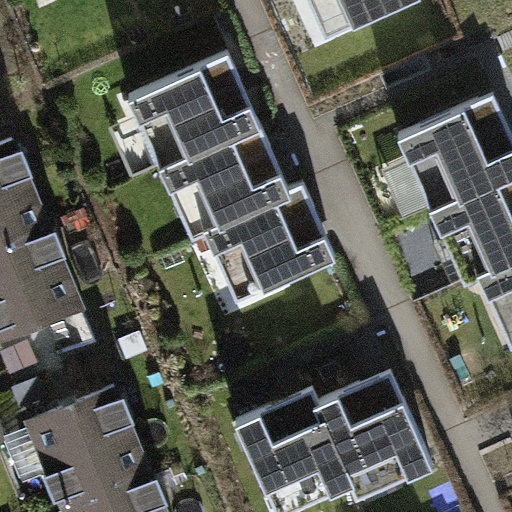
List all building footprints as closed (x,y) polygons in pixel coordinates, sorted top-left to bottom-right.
[(310,0),(325,32),(398,0),(310,0)] [(228,48),(129,93),(161,163),(246,126),(244,122),(258,116),(228,48)] [(511,130),(493,89),(399,131),(432,205),(511,169),(511,130)] [(246,126),(161,163),(193,234),(206,228),(205,225),(276,194),(275,190),(288,184),(258,116),(244,122),(246,126)] [(0,141),(0,237),(45,219),(25,170),(32,167),(22,141),(15,144),(12,137),(0,141)] [(511,169),(432,205),(465,279),(480,272),(479,269),(511,254),(511,169)] [(205,225),(206,228),(236,296),(335,252),(302,178),(288,184),(275,190),(276,194),(205,225)] [(0,333),(38,317),(79,301),(58,251),(66,247),(55,222),(48,225),(45,219),(0,237),(0,333)] [(511,254),(479,269),(480,272),(511,343),(511,342),(511,254)] [(390,366),(320,398),(317,399),(353,479),(350,480),(356,495),(432,461),(390,366)] [(313,383),(236,418),(279,511),(350,480),(353,479),(317,399),(320,398),(313,383)] [(61,493),(64,500),(147,466),(127,417),(134,414),(123,388),(116,391),(113,384),(70,402),(30,418),(51,469),(44,472),(54,496),(61,493)] [(147,466),(64,500),(69,511),(166,511),(161,498),(168,495),(157,469),(150,472),(147,466)]
